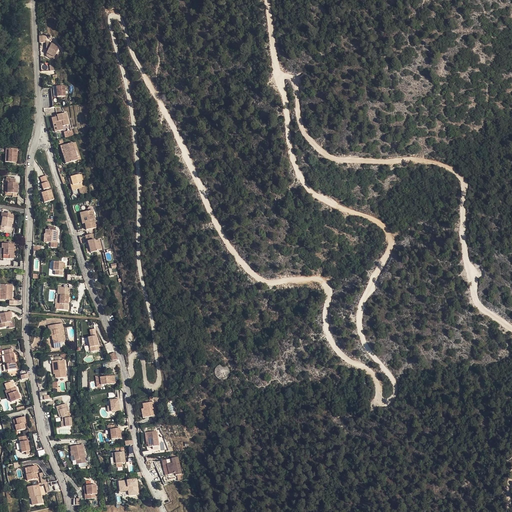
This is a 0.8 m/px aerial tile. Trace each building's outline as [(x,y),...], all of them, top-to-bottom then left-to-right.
[(51,61),(58,64),(61,58),(60,53),(49,49),(49,50),(49,57),(51,58),(51,61)] [(55,66),(58,64),(51,61),(51,58),(49,57),(49,64),(55,66)] [(68,95),(59,95),(59,105),(68,104),(68,95)] [(68,120),(60,122),(59,124),(54,126),(55,131),(58,130),(60,139),(67,138),(66,133),(72,132),(68,120)] [(75,150),(66,153),(72,170),(80,168),(75,150)] [(72,170),(66,153),(63,153),(68,171),(72,170)] [(21,154),(10,154),(8,168),(20,169),(21,154)] [(47,175),(40,177),(43,189),(50,187),(47,175)] [(82,182),(72,184),(73,187),(74,193),(76,193),(77,198),(80,197),(83,197),(82,192),(84,192),(82,182)] [(15,202),(16,204),(20,204),(21,189),(18,189),(18,186),(14,185),(14,183),(10,183),(10,186),(8,186),(8,190),(11,190),(11,197),(12,199),(15,200),(15,202)] [(56,197),(45,200),(47,210),(58,208),(56,197)] [(93,218),(84,220),(86,231),(87,238),(97,235),(93,218)] [(3,230),(2,237),(13,239),(17,221),(4,219),(2,224),(4,224),(3,230)] [(48,241),(47,249),(52,250),(52,255),(58,256),(59,237),(57,237),(49,237),(47,237),(47,240),(48,241)] [(95,252),(93,242),(85,243),(87,249),(89,248),(90,250),(88,250),(92,264),(103,260),(101,250),(95,252)] [(4,257),(4,266),(14,267),(14,252),(2,251),(2,256),(4,257)] [(63,271),(53,271),(53,275),(51,275),(51,283),(62,283),(63,279),(63,271)] [(2,295),(2,307),(12,307),(13,292),(0,291),(0,296),(2,295)] [(60,304),(59,318),(68,319),(70,297),(59,296),(58,304),(60,304)] [(9,321),(0,322),(0,329),(2,336),(10,334),(9,331),(11,330),(9,321)] [(64,331),(49,333),(50,343),(53,342),(53,346),(51,347),(53,356),(60,355),(60,351),(65,350),(63,339),(65,339),(64,331)] [(94,356),(96,360),(103,359),(102,354),(100,354),(97,338),(92,338),(93,346),(89,347),(91,356),(94,356)] [(7,370),(9,377),(17,375),(13,356),(5,358),(7,370)] [(215,376),(227,375),(226,366),(214,367),(215,376)] [(55,377),(56,381),(56,386),(67,384),(65,367),(52,368),(53,377),(55,377)] [(115,384),(115,375),(95,376),(96,385),(115,384)] [(115,384),(100,386),(101,394),(117,392),(115,384)] [(18,394),(9,397),(11,405),(12,410),(21,407),(18,394)] [(111,414),(112,421),(119,420),(117,406),(115,406),(115,409),(110,409),(111,414)] [(66,409),(59,411),(59,415),(60,423),(60,427),(59,428),(59,433),(69,433),(69,425),(67,424),(66,418),(68,418),(66,409)] [(144,417),(145,425),(156,424),(155,409),(142,411),(144,417)] [(25,423),(16,425),(17,431),(15,432),(16,438),(25,436),(24,429),(26,428),(25,423)] [(109,438),(110,447),(116,447),(119,446),(120,446),(119,437),(114,437),(113,433),(106,433),(107,438),(109,438)] [(157,441),(144,445),(147,445),(147,450),(147,456),(158,455),(157,441)] [(26,442),(18,443),(21,459),(25,458),(29,457),(30,457),(26,442)] [(70,457),(73,467),(74,467),(75,471),(83,469),(79,451),(69,453),(70,457)] [(114,466),(114,473),(121,472),(124,471),(123,461),(110,462),(111,466),(114,466)] [(177,485),(181,484),(177,467),(170,468),(165,470),(166,475),(167,475),(168,478),(166,480),(168,484),(175,482),(176,485),(177,485)] [(35,472),(26,473),(27,480),(24,480),(25,487),(36,485),(34,479),(36,478),(35,472)] [(126,496),(126,499),(127,504),(137,503),(135,488),(117,490),(118,497),(126,496)] [(34,495),(33,491),(25,493),(27,505),(29,505),(30,511),(40,510),(39,502),(37,502),(36,495),(34,495)] [(94,492),(82,493),(83,505),(93,505),(93,500),(94,500),(94,492)]
